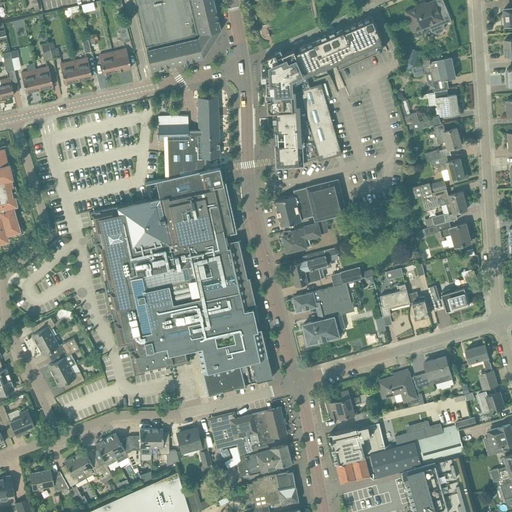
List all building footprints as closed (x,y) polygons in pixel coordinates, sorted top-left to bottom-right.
[(212,0),(133,0),(150,70),(202,57),(206,51),(216,36),(220,29),(217,18),(212,0)] [(82,4),(85,14),(97,11),(95,1),(82,4)] [(407,14),(410,23),(413,30),(428,23),(431,29),(433,32),(435,33),(439,33),(440,33),(442,32),(443,31),(444,28),(445,26),(444,24),(451,21),(444,3),(437,6),(428,9),(426,3),(416,7),(417,9),(407,14)] [(505,17),(502,17),(503,24),(506,24),(506,25),(511,24),(511,7),(504,8),(505,17)] [(265,66),(262,66),(263,75),(268,75),(269,80),(267,80),(269,111),(275,111),(276,111),(277,114),(275,114),(274,114),(275,131),(277,131),(277,145),(276,145),(277,157),(277,166),(286,166),(304,165),(304,161),(318,157),(319,160),(341,154),(342,154),(325,96),(329,95),(326,83),(322,84),(322,83),(311,86),(306,75),(304,71),(309,68),(310,70),(381,39),(382,39),(373,16),(372,16),(345,28),(344,27),(314,40),(314,41),(300,47),(301,50),(296,52),(295,49),(283,54),(284,55),(279,58),(277,53),(268,56),(269,59),(265,66)] [(122,41),(130,40),(126,19),(119,20),(122,41)] [(92,50),(91,43),(95,43),(95,35),(84,36),(86,51),(92,50)] [(45,58),(60,55),(59,46),(55,47),(54,41),(42,43),(45,58)] [(100,54),(105,74),(134,68),(130,48),(100,54)] [(406,62),(414,65),(420,51),(411,48),(406,62)] [(6,72),(14,70),(11,56),(10,52),(2,53),(6,72)] [(90,56),(61,64),(67,83),(95,76),(90,56)] [(422,64),(413,67),(415,75),(425,73),(431,72),(432,76),(433,75),(434,81),(436,91),(446,90),(447,89),(449,88),(447,80),(449,79),(448,78),(456,77),(451,57),(442,59),(430,62),(430,59),(422,61),(422,64)] [(57,99),(61,97),(50,64),(22,73),(28,93),(52,85),(57,99)] [(0,98),(14,95),(12,85),(10,78),(0,80),(0,98)] [(436,91),(435,91),(437,107),(441,107),(443,106),(444,114),(449,113),(458,112),(456,95),(447,96),(446,90),(436,91)] [(197,97),(200,157),(219,156),(217,96),(197,97)] [(406,99),(398,102),(399,102),(403,116),(410,114),(409,109),(410,108),(407,99),(406,99)] [(410,114),(403,116),(406,125),(407,125),(409,132),(422,128),(440,122),(438,115),(420,121),(416,112),(410,114)] [(158,140),(188,140),(188,124),(158,124),(158,140)] [(439,144),(446,142),(448,149),(462,145),(457,128),(445,131),(443,124),(433,126),(439,144)] [(7,235),(14,233),(15,235),(23,233),(22,227),(19,228),(13,207),(17,206),(15,196),(12,197),(10,187),(13,187),(11,179),(12,178),(9,163),(7,164),(5,154),(3,155),(1,149),(0,148),(0,216),(0,217),(0,246),(0,244),(0,243),(8,241),(7,235)] [(425,152),(427,161),(441,157),(439,149),(425,152)] [(447,162),(437,165),(439,171),(448,169),(451,179),(452,179),(453,182),(459,181),(468,178),(466,167),(463,168),(460,158),(451,161),(446,162),(447,162)] [(159,197),(89,212),(104,282),(108,281),(110,289),(106,289),(111,313),(112,313),(113,322),(118,345),(127,343),(134,375),(171,367),(171,365),(191,361),(186,342),(164,346),(162,335),(166,334),(165,327),(189,321),(202,372),(267,356),(249,276),(240,278),(238,268),(241,269),(238,238),(227,241),(225,234),(236,231),(225,179),(222,180),(219,166),(155,181),(159,197)] [(295,195),(275,201),(278,213),(312,205),(314,216),(316,215),(317,221),(326,218),(347,213),(346,210),(338,178),(307,186),(294,190),(295,194),(295,195)] [(425,209),(446,203),(449,214),(468,209),(463,191),(448,195),(447,189),(433,193),(430,182),(413,187),(416,197),(421,196),(425,209)] [(432,185),(434,192),(446,188),(444,182),(432,185)] [(312,205),(278,213),(281,226),(302,221),(302,219),(314,216),(312,205)] [(428,218),(425,219),(427,226),(430,225),(434,224),(434,225),(446,221),(444,213),(427,218),(428,218)] [(283,237),(282,237),(284,242),(285,241),(287,251),(297,248),(299,255),(323,249),(321,242),(311,245),(306,246),(304,237),(317,234),(320,233),(317,223),(295,229),(282,231),(282,232),(287,231),(287,234),(283,236),(283,237)] [(456,226),(440,230),(442,236),(452,234),(456,246),(462,245),(463,246),(464,245),(464,244),(471,242),(465,223),(456,226)] [(437,225),(418,230),(420,238),(427,237),(426,235),(439,232),(437,225)] [(300,261),(291,264),(296,286),(306,284),(309,283),(309,282),(322,279),(319,267),(328,264),(324,251),(302,257),(303,260),(300,261)] [(426,260),(424,252),(416,254),(418,262),(426,260)] [(425,274),(422,264),(416,265),(418,276),(425,274)] [(341,271),(344,282),(363,277),(360,266),(341,271)] [(392,270),(394,277),(403,275),(402,267),(392,270)] [(466,286),(442,293),(447,311),(470,304),(467,293),(468,293),(470,292),(470,293),(480,290),(474,270),(472,270),(472,269),(462,271),(466,286)] [(320,305),(322,311),(352,303),(346,282),(293,296),(297,311),(320,305)] [(390,308),(410,303),(408,294),(407,288),(406,289),(405,284),(399,285),(401,290),(381,295),(383,305),(381,305),(383,316),(391,314),(390,308)] [(428,287),(431,300),(440,298),(436,285),(428,287)] [(408,294),(410,303),(413,302),(417,318),(429,315),(425,299),(419,300),(417,292),(408,294)] [(352,303),(322,311),(324,319),(323,319),(312,321),(303,324),(306,334),(304,337),(306,344),(309,346),(315,344),(317,341),(330,337),(334,339),(340,338),(342,334),(337,313),(353,309),(352,303)] [(383,315),(375,317),(379,331),(386,329),(383,315)] [(31,334),(37,344),(53,336),(50,330),(55,324),(51,317),(40,322),(43,328),(31,334)] [(53,336),(37,344),(42,355),(59,346),(53,336)] [(65,350),(77,343),(73,337),(61,344),(65,350)] [(65,357),(64,357),(48,365),(54,376),(70,367),(76,363),(71,354),(80,349),(77,343),(65,350),(68,355),(65,357)] [(483,359),(485,364),(487,371),(479,374),(483,389),(498,385),(493,370),(490,362),(488,357),(489,357),(485,344),(466,350),(470,363),(483,359)] [(267,356),(202,372),(207,393),(207,394),(208,393),(210,392),(210,393),(211,393),(211,392),(216,391),(217,391),(222,390),(233,388),(233,387),(238,386),(239,386),(239,385),(243,384),(243,385),(245,384),(247,383),(247,384),(249,384),(248,383),(252,382),(253,383),(254,382),(256,381),(256,382),(266,379),(267,379),(272,377),(267,356)] [(413,376),(416,388),(435,382),(436,383),(453,379),(446,356),(424,362),(427,372),(413,376)] [(70,367),(54,376),(59,386),(71,380),(74,385),(84,380),(80,372),(73,373),(70,367)] [(0,383),(10,379),(6,368),(0,370),(0,383)] [(395,375),(378,380),(383,395),(386,397),(402,392),(404,401),(417,397),(408,369),(399,372),(398,372),(399,376),(396,377),(395,375)] [(10,379),(0,383),(0,395),(14,390),(10,379)] [(504,406),(500,391),(487,395),(486,390),(478,393),(484,412),(491,410),(491,411),(494,410),(496,410),(496,409),(504,406)] [(355,414),(352,406),(370,401),(368,393),(350,398),(349,392),(347,391),(342,393),(341,394),(342,400),(332,403),(336,419),(354,414),(356,420),(374,415),(372,410),(355,414)] [(34,424),(28,410),(20,413),(21,417),(11,421),(3,404),(5,404),(4,400),(0,401),(0,416),(1,420),(6,430),(12,428),(16,437),(28,432),(26,428),(34,424)] [(234,412),(228,413),(232,433),(285,420),(285,418),(282,419),(279,407),(272,409),(235,418),(234,412)] [(210,425),(213,437),(232,433),(228,413),(208,418),(209,426),(210,425)] [(456,425),(458,429),(477,424),(475,417),(456,423),(456,425)] [(232,433),(213,437),(216,447),(216,449),(236,444),(238,452),(239,454),(239,455),(253,452),(252,448),(251,445),(259,443),(259,445),(274,441),(273,437),(286,433),(284,424),(286,423),(285,420),(232,433)] [(407,432),(395,436),(398,445),(415,440),(432,435),(430,426),(428,420),(422,421),(424,428),(407,432)] [(339,431),(330,433),(337,463),(371,454),(371,453),(386,449),(386,448),(379,422),(359,427),(359,426),(339,431)] [(511,443),(511,430),(510,424),(489,430),(496,453),(507,450),(505,445),(511,443)] [(415,440),(422,465),(461,455),(460,452),(463,450),(458,429),(456,425),(442,428),(443,432),(432,435),(415,440)] [(151,446),(151,429),(139,429),(139,447),(140,447),(140,449),(140,455),(151,454),(151,446)] [(151,429),(151,446),(158,446),(160,453),(169,453),(169,441),(163,441),(163,429),(151,429)] [(177,434),(180,444),(181,450),(201,445),(197,431),(186,434),(186,432),(177,434)] [(115,433),(106,438),(115,455),(124,449),(115,433)] [(115,455),(106,438),(95,444),(104,460),(115,455)] [(337,463),(341,482),(370,475),(374,478),(404,470),(422,465),(415,440),(398,445),(386,449),(371,453),(371,454),(337,463)] [(240,461),(237,463),(238,470),(240,476),(249,473),(249,474),(275,468),(274,466),(281,464),(291,462),(289,455),(291,454),(290,450),(288,451),(286,444),(277,446),(269,448),(253,452),(239,455),(240,461)] [(133,465),(137,464),(133,449),(126,453),(133,465)] [(211,464),(212,464),(208,449),(200,451),(204,464),(200,465),(204,480),(214,478),(211,464)] [(84,450),(75,455),(83,471),(93,466),(84,450)] [(490,470),(496,487),(500,486),(511,481),(511,453),(504,456),(507,465),(498,468),(490,470)] [(83,471),(75,455),(64,461),(70,472),(64,476),(70,486),(78,481),(77,475),(83,471)] [(422,465),(404,470),(407,481),(411,480),(419,509),(411,511),(475,511),(475,510),(461,455),(422,465)] [(113,477),(105,462),(99,465),(108,480),(113,477)] [(108,480),(99,465),(94,468),(102,483),(108,480)] [(29,473),(33,490),(53,486),(54,490),(63,489),(64,495),(70,494),(69,487),(62,474),(52,476),(51,469),(29,473)] [(296,489),(293,470),(262,476),(263,477),(256,478),(257,480),(252,481),(253,483),(242,485),(243,491),(252,490),(253,495),(266,493),(266,495),(296,490),(296,489)] [(299,511),(299,507),(277,511),(189,511),(177,471),(85,511),(299,511)] [(0,499),(0,500),(2,501),(7,500),(8,498),(8,496),(14,495),(10,475),(0,477),(0,499)] [(511,481),(500,486),(496,487),(500,498),(503,497),(504,499),(511,496),(511,481)] [(69,489),(77,503),(85,499),(83,495),(81,496),(76,486),(69,489)] [(212,495),(200,503),(196,488),(185,493),(189,511),(196,511),(216,501),(212,495)] [(296,490),(266,495),(268,504),(280,502),(281,505),(298,502),(296,490)] [(15,503),(17,511),(31,511),(27,499),(15,503)]
